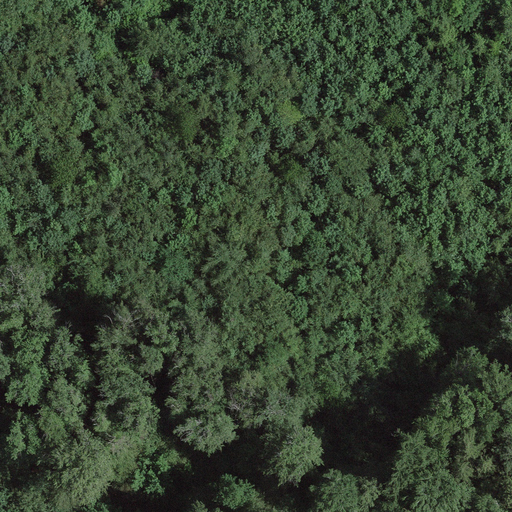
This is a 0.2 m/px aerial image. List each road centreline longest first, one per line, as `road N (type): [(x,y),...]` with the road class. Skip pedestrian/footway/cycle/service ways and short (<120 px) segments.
road 1 (track): [(33,467),(90,456),(264,496),(292,511)]
road 2 (track): [(143,511),(0,453)]
